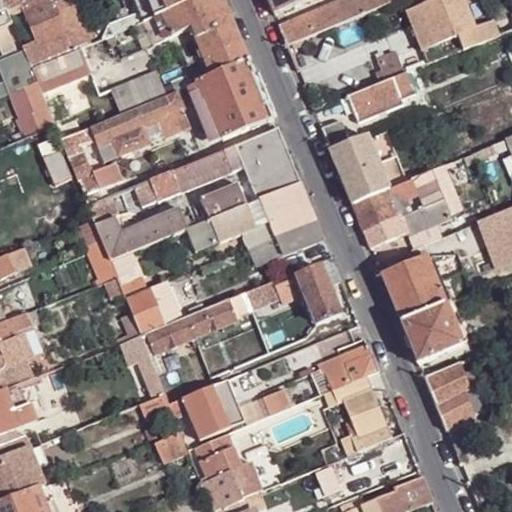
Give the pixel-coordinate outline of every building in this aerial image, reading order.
[(0,0),(0,29),(12,24),(6,11),(2,2),(0,0)] [(62,58),(93,45),(73,0),(65,0),(64,0),(6,0),(2,2),(6,11),(21,4),(37,44),(22,50),(25,57),(31,70),(62,58)] [(201,0),(133,0),(139,14),(143,24),(145,23),(155,19),(201,0)] [(145,23),(153,44),(192,28),(229,13),(222,0),(201,0),(155,19),(145,23)] [(266,0),(274,17),(316,0),(266,0)] [(287,49),(391,8),(387,0),(349,0),(279,29),(287,49)] [(444,0),(408,14),(424,53),(459,39),(475,33),(475,31),(461,0),(444,0)] [(37,44),(21,4),(6,11),(12,24),(17,36),(22,50),(37,44)] [(192,28),(196,40),(234,24),(229,13),(192,28)] [(511,31),(511,17),(495,26),(499,37),(511,31)] [(212,78),(249,63),(234,24),(196,40),(212,78)] [(459,39),(464,53),(499,38),(499,37),(495,26),(494,24),(475,31),(475,33),(459,39)] [(459,39),(424,53),(429,66),(464,53),(459,39)] [(396,51),(377,57),(383,77),(402,71),(396,51)] [(25,57),(1,67),(9,86),(12,93),(37,84),(31,70),(25,57)] [(70,79),(62,58),(31,70),(37,84),(40,91),(70,79)] [(273,121),(268,108),(265,109),(253,78),(255,77),(249,63),(212,78),(203,82),(199,84),(222,140),(222,141),(273,121)] [(109,90),(120,116),(131,112),(166,97),(155,71),(109,90)] [(188,80),(191,87),(199,84),(203,82),(200,74),(188,80)] [(407,75),(347,99),(354,114),(359,127),(403,108),(401,103),(415,97),(407,75)] [(12,93),(9,95),(13,103),(10,105),(24,140),(43,133),(55,127),(40,91),(37,84),(12,93)] [(210,144),(222,140),(199,84),(191,87),(187,88),(210,144)] [(0,98),(9,95),(12,93),(9,86),(0,89),(0,98)] [(181,104),(188,100),(183,90),(177,93),(181,104)] [(82,197),(87,208),(104,201),(100,192),(122,183),(115,166),(93,175),(82,147),(96,142),(104,162),(149,144),(147,141),(189,125),(181,104),(177,93),(172,94),(166,97),(131,112),(120,116),(112,120),(90,129),(87,130),(80,133),(61,141),(84,196),(82,197)] [(346,116),(354,114),(347,99),(340,102),(346,116)] [(76,122),(56,130),(61,141),(80,133),(76,122)] [(321,132),(330,154),(349,146),(340,124),(321,132)] [(290,163),(277,131),(223,153),(231,173),(244,168),(249,179),(290,163)] [(330,154),(353,207),(385,194),(389,192),(367,140),(349,146),(330,154)] [(68,170),(60,149),(54,152),(55,154),(62,172),(68,170)] [(486,151),(474,156),(477,163),(490,158),(486,151)] [(231,173),(223,153),(204,161),(171,173),(179,194),(231,173)] [(62,172),(55,154),(45,158),(51,177),(62,172)] [(474,156),(465,160),(469,168),(477,164),(477,163),(474,156)] [(249,179),(258,202),(300,185),(290,163),(249,179)] [(402,221),(408,236),(427,228),(463,212),(445,169),(416,181),(411,183),(417,198),(423,212),(402,221)] [(62,172),(51,177),(56,187),(72,180),(68,170),(62,172)] [(179,194),(171,173),(149,182),(157,201),(158,203),(179,194)] [(135,188),(142,207),(157,201),(149,182),(135,188)] [(389,192),(385,194),(391,209),(417,198),(411,183),(397,189),(389,192)] [(315,223),(300,185),(258,202),(246,207),(207,222),(182,233),(174,236),(183,258),(242,235),(267,225),(273,240),(315,223)] [(246,207),(237,186),(199,201),(207,222),(246,207)] [(353,207),(364,233),(396,220),(391,209),(385,194),(353,207)] [(104,201),(87,208),(93,221),(95,226),(121,215),(125,214),(117,195),(104,201)] [(511,209),(481,223),(487,237),(500,232),(511,227),(511,209)] [(174,211),(127,230),(121,215),(95,226),(109,262),(128,254),(174,236),(182,233),(174,211)] [(364,233),(371,251),(408,236),(402,221),(401,218),(396,220),(364,233)] [(93,221),(77,228),(86,248),(101,286),(104,285),(117,279),(115,274),(109,262),(95,226),(93,221)] [(323,242),(315,223),(273,240),(279,255),(280,258),(323,242)] [(242,235),(248,250),(273,240),(267,225),(242,235)] [(511,227),(500,232),(502,239),(511,234),(511,227)] [(77,228),(70,231),(79,251),(86,248),(77,228)] [(427,228),(408,236),(409,238),(415,251),(434,243),(427,228)] [(254,264),(279,255),(273,240),(248,250),(254,264)] [(0,259),(0,281),(31,269),(23,250),(8,256),(0,259)] [(109,262),(115,274),(132,267),(128,254),(109,262)] [(381,276),(401,325),(444,308),(425,259),(381,276)] [(331,262),(321,266),(321,271),(329,289),(340,283),(331,262)] [(132,267),(115,274),(117,279),(120,286),(138,278),(132,267)] [(321,271),(297,280),(306,298),(317,325),(339,316),(329,289),(321,271)] [(123,295),(125,300),(147,291),(142,277),(138,278),(120,286),(123,295)] [(117,279),(104,285),(109,301),(123,295),(120,286),(117,279)] [(306,298),(297,280),(277,289),(282,301),(284,306),(306,298)] [(147,291),(125,300),(131,316),(139,337),(140,339),(146,337),(164,329),(154,305),(172,299),(166,283),(147,291)] [(269,286),(229,303),(236,320),(252,313),(282,301),(277,289),(274,284),(269,286)] [(172,299),(154,305),(164,329),(181,322),(180,319),(179,316),(172,299)] [(146,337),(153,357),(160,354),(196,339),(237,323),(236,320),(229,303),(181,322),(164,329),(146,337)] [(202,307),(189,311),(190,315),(203,310),(202,307)] [(401,325),(418,367),(462,350),(444,308),(401,325)] [(189,311),(179,316),(180,319),(190,315),(189,311)] [(237,323),(243,334),(258,328),(252,313),(236,320),(237,323)] [(0,325),(0,370),(27,360),(18,339),(25,337),(29,336),(29,337),(34,335),(32,330),(35,328),(29,314),(7,323),(0,325)] [(139,337),(131,316),(121,321),(130,342),(139,337)] [(237,323),(196,339),(201,353),(243,336),(243,334),(237,323)] [(25,337),(18,339),(27,360),(28,363),(35,360),(25,337)] [(119,346),(128,368),(149,359),(149,358),(140,339),(139,337),(130,342),(119,346)] [(378,373),(367,348),(317,368),(319,372),(325,377),(331,393),(366,378),(378,373)] [(149,359),(157,377),(167,372),(160,354),(153,357),(149,358),(149,359)] [(3,393),(19,386),(35,380),(28,363),(27,360),(0,370),(0,390),(1,393),(3,393)] [(426,383),(436,408),(464,395),(470,392),(464,378),(460,369),(426,383)] [(312,375),(321,397),(331,393),(325,377),(319,372),(312,375)] [(473,375),(464,378),(470,392),(464,395),(474,419),(488,412),(473,375)] [(146,382),(154,401),(165,397),(157,377),(146,382)] [(366,378),(331,393),(332,394),(337,406),(352,442),(357,455),(392,441),(366,378)] [(244,423),(227,381),(182,400),(189,416),(199,442),(244,423)] [(3,393),(18,430),(34,424),(19,386),(3,393)] [(267,408),(270,417),(285,411),(291,409),(284,392),(264,400),(267,408)] [(0,437),(18,430),(3,393),(1,393),(0,393),(0,437)] [(337,406),(332,394),(324,397),(329,410),(337,406)] [(464,395),(436,408),(446,435),(448,433),(471,421),(474,419),(464,395)] [(142,406),(148,421),(171,412),(168,405),(165,397),(154,401),(142,406)] [(182,400),(168,405),(171,412),(175,422),(189,416),(182,400)] [(471,421),(448,433),(458,459),(483,449),(471,421)] [(0,437),(0,448),(22,440),(18,430),(0,437)] [(180,434),(154,445),(163,468),(190,457),(188,452),(180,434)] [(227,435),(195,449),(208,483),(232,473),(244,502),(260,495),(263,494),(252,465),(241,469),(227,435)] [(0,504),(28,494),(33,492),(18,454),(28,450),(24,439),(22,440),(0,448),(0,504)] [(345,444),(350,458),(357,455),(352,442),(345,444)] [(28,450),(18,454),(33,492),(39,490),(43,488),(28,450)] [(244,502),(232,473),(208,483),(202,485),(203,488),(205,488),(213,511),(218,511),(231,507),(244,502)] [(416,511),(433,505),(423,482),(395,493),(397,496),(359,511),(416,511)] [(35,511),(47,511),(39,490),(33,492),(28,494),(35,511)] [(0,504),(0,511),(35,511),(28,494),(0,504)] [(264,511),(266,511),(260,495),(244,502),(231,507),(232,511),(264,511)]
